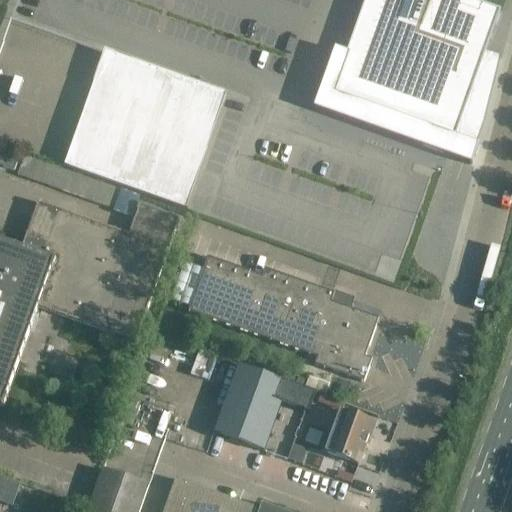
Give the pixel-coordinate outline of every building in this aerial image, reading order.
[(343,64),(331,97),(420,129),(416,142),(448,153),(473,162),(478,146),(476,145),(483,126),(500,60),(486,55),(485,54),(500,12),(480,5),(482,0),(365,0),(351,42),(343,64)] [(104,53),(64,167),(69,169),(186,210),(207,152),(206,151),(226,96),(104,53)] [(17,161),(0,155),(0,167),(13,172),(17,161)] [(128,235),(37,203),(20,249),(0,241),(0,407),(2,409),(37,311),(136,346),(180,220),(138,205),(128,235)] [(206,259),(187,313),(316,359),(313,367),(278,354),(270,375),(342,400),(349,379),(363,384),(371,361),(364,359),(378,321),(354,312),(360,297),(336,288),(333,295),(264,271),(261,278),(206,259)] [(308,414),(315,395),(238,367),(214,435),(263,453),(281,405),(308,414)] [(370,441),(375,425),(340,413),(325,454),(359,466),(368,440),(370,441)] [(139,511),(149,487),(104,471),(89,511),(139,511)] [(254,511),(255,509),(175,480),(163,511),(254,511)]
